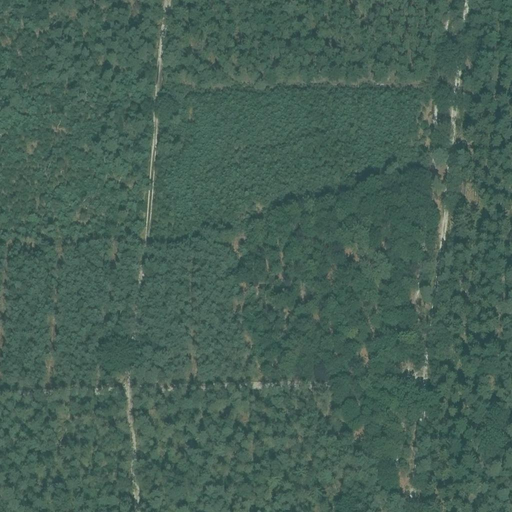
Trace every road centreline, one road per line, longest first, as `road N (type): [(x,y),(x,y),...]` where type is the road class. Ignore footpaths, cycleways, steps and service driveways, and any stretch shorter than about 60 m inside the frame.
road 1 (track): [(411,511),(466,0)]
road 2 (track): [(169,0),(126,390),(136,511)]
road 3 (unknown): [(443,0),(390,511)]
road 4 (track): [(423,384),(0,393)]
road 5 (track): [(455,85),(238,82),(212,71),(167,23)]
